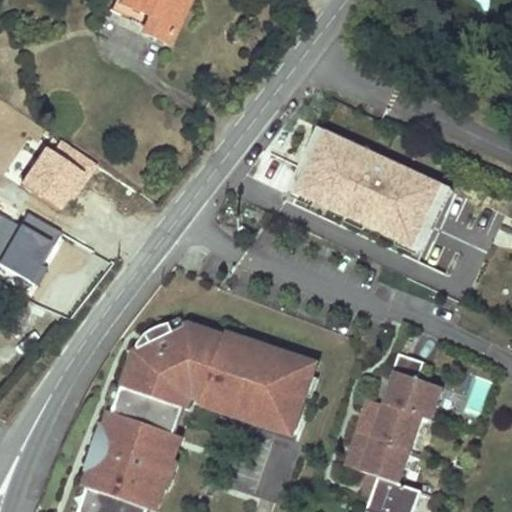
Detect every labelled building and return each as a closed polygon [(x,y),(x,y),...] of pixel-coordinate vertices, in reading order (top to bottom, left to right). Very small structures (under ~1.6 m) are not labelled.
[(143,20),(145,16),(157,21),(150,36),(169,45),(189,0),(118,0),(115,8),(143,20)] [(441,188),(323,134),(295,196),(413,250),(441,188)] [(47,145),(21,184),(59,209),(67,199),(72,202),(96,165),(61,142),(55,151),(47,145)] [(43,267),(62,233),(27,214),(21,226),(1,215),(0,217),(0,266),(33,285),(43,267)] [(409,275),(414,257),(389,249),(384,268),(409,275)] [(32,305),(26,302),(19,299),(5,331),(18,337),(32,305)] [(149,511),(150,510),(155,511),(157,511),(166,489),(162,488),(172,459),(176,460),(184,436),(177,434),(186,408),(178,405),(183,390),(205,398),(204,401),(225,409),(238,414),(237,417),(249,422),(250,418),(276,427),(278,423),(296,430),(308,397),(304,395),(310,378),(314,379),(319,364),(298,357),(296,361),(273,352),(275,349),(263,344),(261,348),(249,344),(191,324),(175,332),(171,324),(150,335),(154,342),(137,351),(133,362),(124,387),(115,413),(111,412),(105,428),(109,429),(103,446),(99,445),(84,487),(88,489),(80,511),(149,511)] [(249,344),(261,348),(263,344),(264,340),(252,335),(249,344)] [(133,362),(137,351),(128,348),(124,359),(133,362)] [(432,368),(407,360),(399,385),(402,386),(394,410),(382,407),(376,426),(371,424),(361,452),(366,454),(359,473),(378,480),(374,493),(383,497),(380,505),(377,511),(425,511),(430,497),(407,489),(430,423),(439,426),(450,393),(426,384),(432,368)] [(318,381),(314,379),(310,378),(304,395),(308,397),(312,398),(318,381)] [(111,412),(115,413),(124,387),(114,384),(105,410),(111,412)] [(382,407),(377,405),(371,424),(376,426),(382,407)] [(237,417),(238,414),(225,409),(222,417),(235,422),(237,417)] [(293,438),(296,430),(278,423),(276,427),(275,431),(293,438)] [(99,445),(103,446),(109,429),(105,428),(102,427),(96,443),(99,445)] [(366,454),(361,452),(355,471),(359,473),(366,454)] [(181,462),(176,460),(172,459),(162,488),(166,489),(170,491),(181,462)] [(70,511),(80,511),(88,489),(84,487),(79,486),(70,511)] [(383,497),(374,493),(371,501),(380,505),(383,497)]
